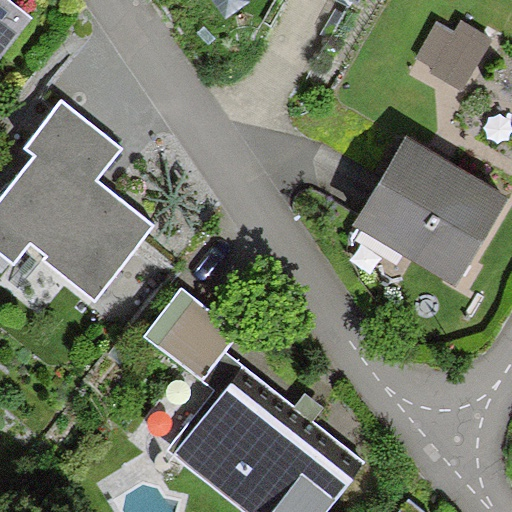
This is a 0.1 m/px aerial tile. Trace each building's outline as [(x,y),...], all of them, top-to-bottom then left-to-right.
[(0,0),(0,37),(25,7),(16,0),(0,0)] [(456,85),(482,37),(457,23),(452,33),(435,24),(417,56),(431,63),(427,70),(456,85)] [(0,254),(12,263),(23,249),(94,303),(154,225),(97,182),(122,149),(64,104),(0,187),(0,254)] [(495,190),(399,135),(349,221),(445,276),(495,190)] [(227,336),(172,297),(137,344),(192,384),(227,336)] [(307,511),(340,470),(225,380),(169,452),(245,511),(307,511)]
